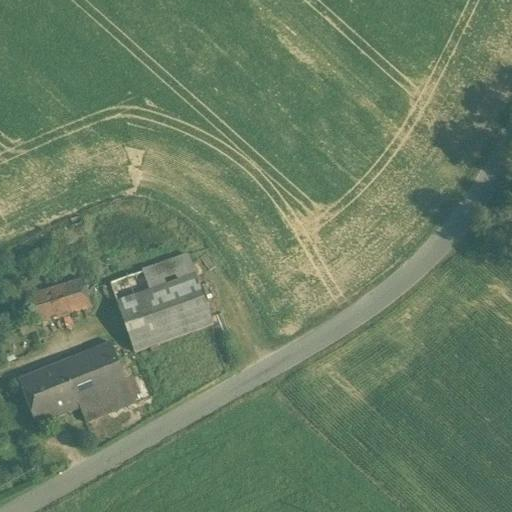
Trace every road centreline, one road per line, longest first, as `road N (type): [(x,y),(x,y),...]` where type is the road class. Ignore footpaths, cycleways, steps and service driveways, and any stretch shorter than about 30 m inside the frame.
road 1 (unclassified): [(511,137),(480,205),(388,295),(14,511)]
road 2 (track): [(279,365),(222,267),(187,229),(132,211),(0,262)]
